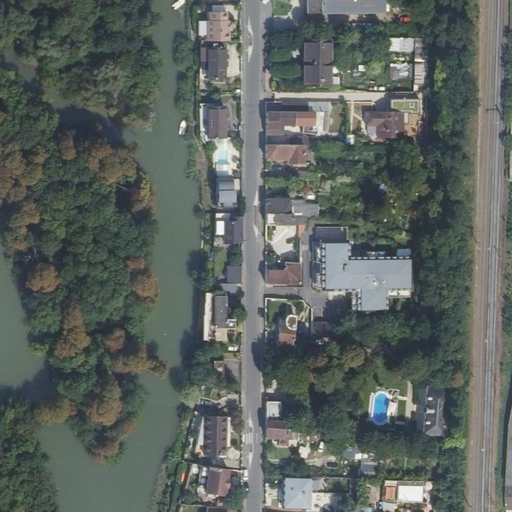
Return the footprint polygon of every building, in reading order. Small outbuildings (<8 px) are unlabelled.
[(385,13),(384,0),(304,0),(305,13),(385,13)] [(208,21),(205,21),(205,41),(206,41),(227,41),(227,31),(227,24),(227,21),(224,21),(224,13),(208,13),(208,21)] [(430,40),(383,37),(383,48),(399,49),(399,43),(415,43),(415,63),(427,64),(430,40)] [(338,84),(338,68),(325,66),(326,54),(338,55),(338,42),(330,42),(330,40),(302,40),(302,77),(302,85),(329,86),(329,84),(338,84)] [(205,41),(200,41),(199,61),(199,79),(206,79),(224,79),(224,47),(206,47),(206,41),(205,41)] [(338,68),(338,55),(326,54),(325,66),(338,68)] [(415,63),(415,76),(427,77),(427,64),(415,63)] [(400,64),(400,75),(409,75),(409,64),(400,64)] [(427,92),(427,77),(415,76),(414,92),(427,92)] [(302,85),(302,77),(299,77),(292,77),(292,85),(302,85)] [(282,102),(282,112),(308,112),(308,102),(282,102)] [(224,107),(206,107),(207,138),(224,139),(224,107)] [(326,131),(328,112),(308,112),(282,112),(265,112),(265,135),(275,135),(275,133),(282,133),(282,124),(302,124),(302,133),(317,134),(317,131),(326,131)] [(365,113),(365,126),(377,126),(377,137),(401,137),(401,112),(365,113)] [(310,145),(293,144),(265,145),(265,159),(289,158),(289,161),(301,161),(301,153),(310,153),(310,145)] [(320,174),(306,173),(305,180),(319,182),(320,174)] [(265,199),(265,214),(265,225),(294,225),(299,240),(306,224),(306,217),(316,218),(317,205),(304,204),(304,201),(290,201),(290,199),(290,196),(278,196),(278,199),(265,199)] [(241,243),(241,218),(229,218),(229,214),(217,214),(215,214),(215,246),(223,246),(223,243),(241,243)] [(43,235),(46,249),(76,242),(73,228),(43,235)] [(114,242),(111,231),(95,234),(97,246),(114,242)] [(347,257),(347,240),(319,240),(320,291),(355,291),(358,291),(358,297),(355,297),(355,313),(385,312),(385,290),(411,290),(411,257),(347,257)] [(80,258),(76,242),(46,249),(50,265),(80,258)] [(272,284),(283,284),(299,284),(299,264),(286,264),(286,270),(266,269),(266,284),(270,284),(272,284)] [(206,314),(223,314),(223,296),(236,296),(236,285),(215,284),(215,293),(207,293),(206,314)] [(223,314),(206,314),(205,340),(223,340),(223,314)] [(293,346),(296,318),(296,317),(295,316),(292,315),(289,315),(287,316),(285,318),(284,321),(284,322),(280,322),(277,347),(290,348),(291,345),(293,346)] [(336,325),(311,323),(310,338),(335,339),(336,325)] [(104,337),(84,337),(83,355),(80,360),(85,368),(84,378),(107,377),(107,367),(91,367),(97,359),(106,359),(107,340),(104,337)] [(290,348),(277,347),(266,346),(266,356),(283,358),(283,355),(290,355),(290,348)] [(221,372),(222,361),(213,361),(212,371),(221,372)] [(447,389),(426,388),(423,432),(443,434),(447,389)] [(266,421),(285,421),(285,408),(280,408),(280,402),(266,402),(266,421)] [(194,453),(202,454),(204,417),(201,417),(199,426),(197,437),(194,453)] [(221,432),(224,432),(231,432),(231,418),(204,417),(202,454),(223,455),(224,437),(221,436),(221,432)] [(297,438),(297,423),(285,421),(266,421),(266,437),(277,437),(278,444),(287,444),(287,438),(297,438)] [(342,458),(360,459),(361,446),(343,445),(342,458)] [(379,448),(363,446),(362,459),(378,461),(379,448)] [(376,473),(376,462),(361,462),(360,472),(376,473)] [(229,470),(203,466),(199,493),(225,496),(227,488),(228,488),(229,479),(228,479),(229,470)] [(311,477),(284,476),(284,507),(310,507),(311,477)] [(397,480),(382,480),(381,502),(395,502),(395,500),(400,500),(400,501),(428,502),(429,491),(422,491),(422,487),(411,487),(411,483),(404,482),(404,486),(400,486),(400,487),(397,487),(397,480)]
